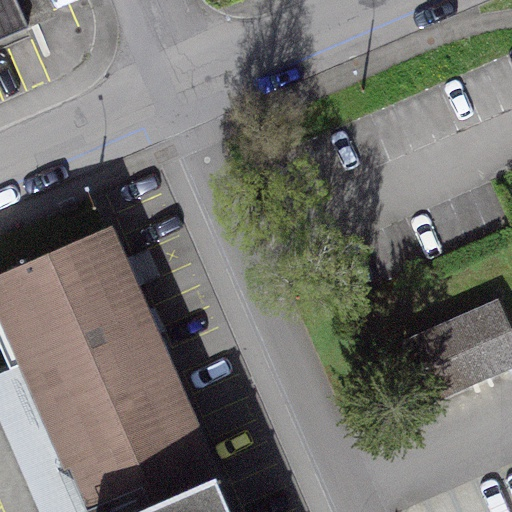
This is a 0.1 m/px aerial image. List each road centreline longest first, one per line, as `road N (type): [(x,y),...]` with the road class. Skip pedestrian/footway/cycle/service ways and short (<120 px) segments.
road 1 (unclassified): [(184,87),(360,511)]
road 2 (unclassified): [(396,0),(184,87)]
road 3 (unclassified): [(184,87),(0,164)]
road 4 (unknown): [(511,385),(339,463)]
